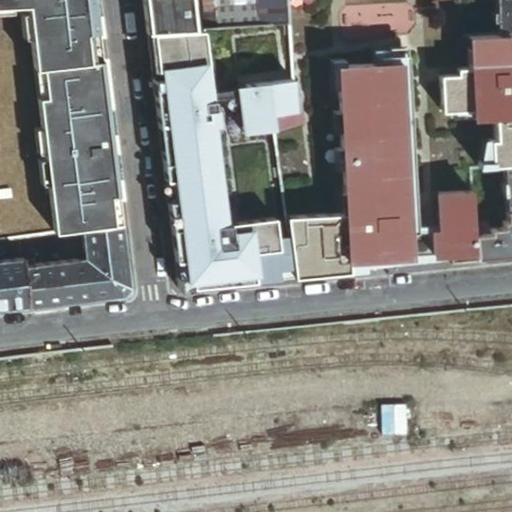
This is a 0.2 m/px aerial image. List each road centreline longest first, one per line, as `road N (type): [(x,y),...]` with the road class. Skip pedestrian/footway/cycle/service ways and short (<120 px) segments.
road 1 (residential): [(157,322),(511,283)]
road 2 (residential): [(117,0),(157,322)]
road 3 (residential): [(0,338),(157,322)]
